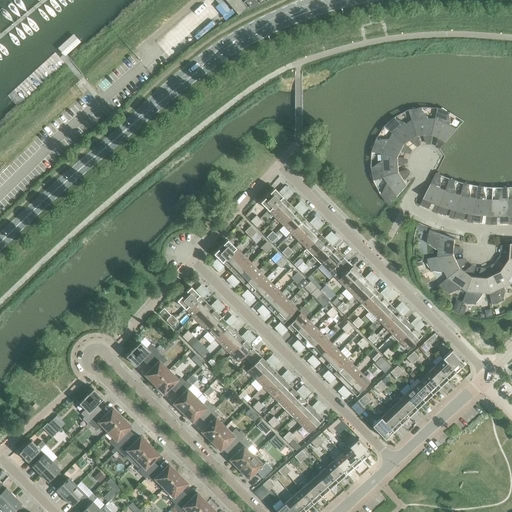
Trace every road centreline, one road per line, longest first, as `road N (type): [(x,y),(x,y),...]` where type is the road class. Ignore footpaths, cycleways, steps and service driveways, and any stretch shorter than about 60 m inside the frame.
road 1 (residential): [(260,511),(95,348),(86,354),(89,365),(236,511)]
road 2 (secondary): [(73,172),(220,60),(335,7)]
road 3 (secondary): [(310,0),(227,38),(73,172)]
road 4 (residential): [(390,461),(182,253)]
road 5 (residential): [(486,373),(278,165)]
road 6 (residential): [(511,230),(453,224),(406,204),(422,156)]
road 7 (unclassified): [(390,461),(479,379)]
